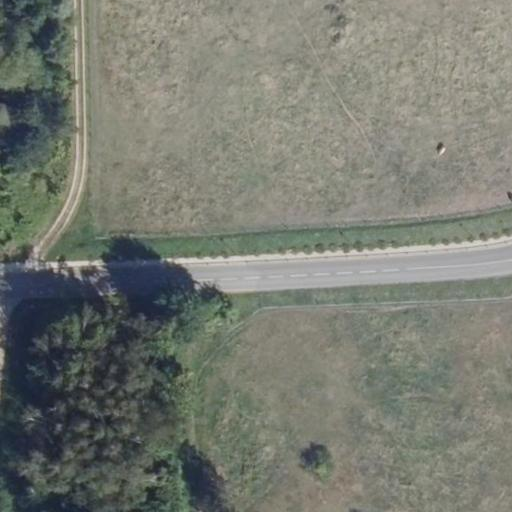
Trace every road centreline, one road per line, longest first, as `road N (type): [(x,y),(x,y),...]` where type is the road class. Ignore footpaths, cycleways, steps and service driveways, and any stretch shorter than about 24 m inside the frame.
road 1 (tertiary): [(511,258),(0,284)]
road 2 (track): [(82,0),(83,199),(10,283)]
